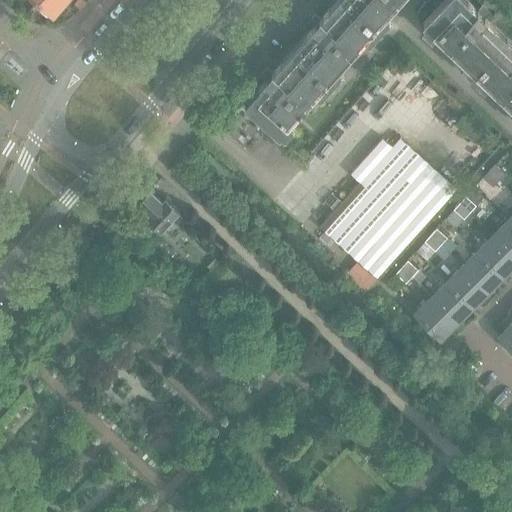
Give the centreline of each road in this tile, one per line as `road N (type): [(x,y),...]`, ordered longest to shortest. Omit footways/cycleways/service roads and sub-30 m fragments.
road 1 (tertiary): [(106,156),(236,0)]
road 2 (tertiary): [(0,271),(106,156)]
road 3 (tertiary): [(50,106),(0,217)]
